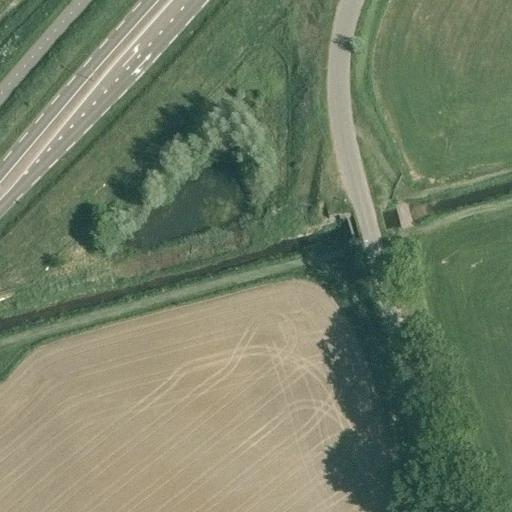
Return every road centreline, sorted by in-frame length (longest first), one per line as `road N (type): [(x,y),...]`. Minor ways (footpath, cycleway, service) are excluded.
road 1 (unclassified): [(454,511),(348,150),(340,77),(352,0)]
road 2 (primary): [(0,205),(199,0)]
road 3 (primary): [(148,0),(0,174)]
